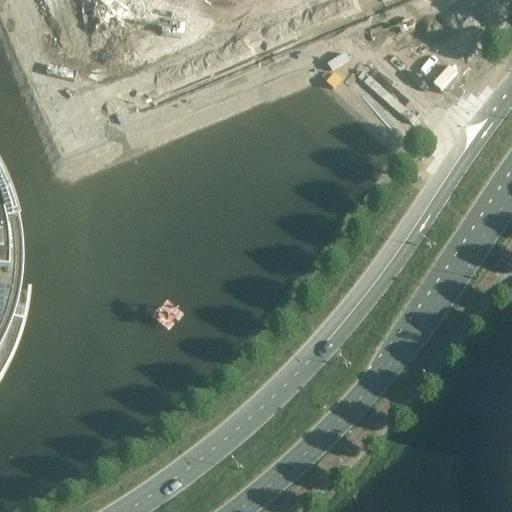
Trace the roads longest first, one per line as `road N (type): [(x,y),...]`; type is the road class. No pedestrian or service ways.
road 1 (secondary): [(511,88),(386,271),(318,353),(202,461),(128,511)]
road 2 (secondary): [(242,511),(372,385),(511,196)]
